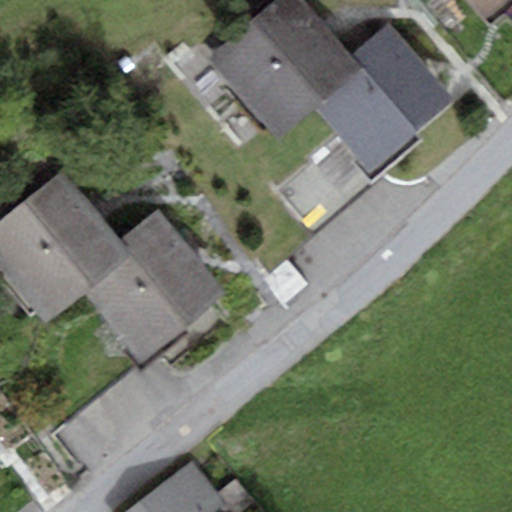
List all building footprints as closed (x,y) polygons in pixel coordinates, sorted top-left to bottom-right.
[(280,143),(318,109),(363,69),(353,58),(302,0),(273,0),(206,60),(280,143)] [(461,0),(481,22),(506,0),(461,0)] [(388,28),(353,58),(363,69),(318,109),(341,136),(371,170),(377,165),(451,100),(388,28)] [(371,170),(341,136),(274,191),(310,234),(384,173),(377,165),(371,170)] [(0,271),(43,325),(86,291),(130,255),(121,243),(62,171),(15,209),(0,190),(0,271)] [(158,213),(121,243),(130,255),(86,291),(142,361),(225,296),(158,213)] [(224,502),(192,461),(125,511),(213,511),(224,502)]
